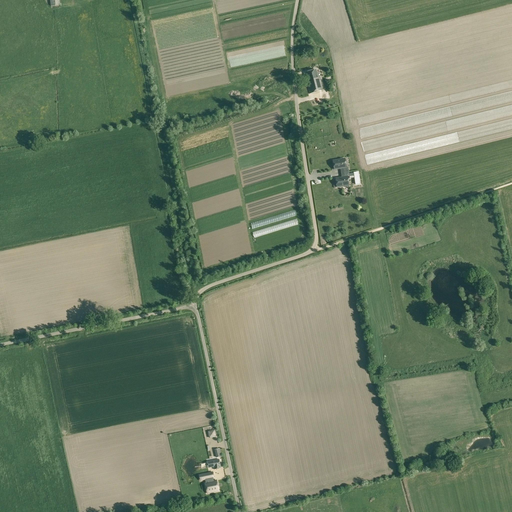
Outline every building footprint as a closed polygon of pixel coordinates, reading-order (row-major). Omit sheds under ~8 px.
[(306,81),(310,94),(323,90),(320,78),(318,78),(316,70),(306,73),(308,81),(306,81)] [(340,169),(341,173),(349,172),(348,167),(346,167),(345,159),(343,159),(342,158),(341,158),(340,159),(333,161),(334,169),(339,169),(340,169)] [(336,178),(337,187),(344,186),(345,187),(346,187),(347,186),(349,185),(348,177),(350,176),(349,172),(341,173),(342,177),(341,178),(336,178)] [(207,432),(209,439),(218,436),(216,429),(207,432)] [(214,466),(214,469),(221,468),(219,459),(207,461),(208,467),(214,466)] [(204,480),(207,493),(219,491),(217,481),(211,482),(210,478),(204,480)]
